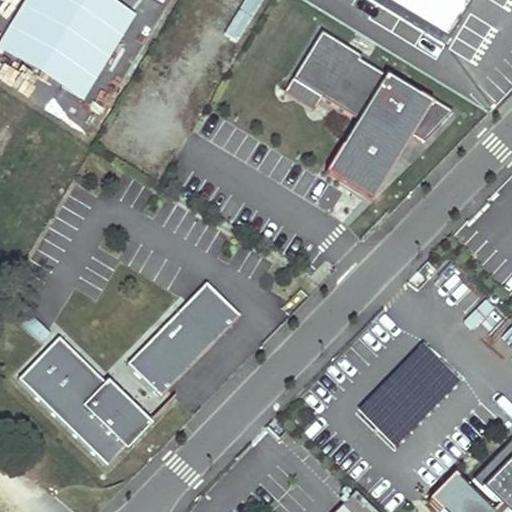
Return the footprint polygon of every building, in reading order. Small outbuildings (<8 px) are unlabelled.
[(119,35),(48,0),(25,0),(9,33),(98,77),(119,35)] [(56,0),(121,38),(134,15),(108,0),(56,0)] [(366,0),(442,46),(470,0),(366,0)] [(405,135),(421,145),(450,115),(426,100),(423,103),(357,63),(360,59),(319,34),(282,95),(311,113),(320,100),(356,122),(322,176),(364,202),(405,135)] [(203,286),(125,367),(158,399),(237,319),(203,286)] [(105,468),(145,427),(55,340),(15,381),(105,468)] [(415,347),(354,414),(396,452),(457,385),(415,347)] [(511,511),(511,429),(509,432),(511,434),(511,439),(470,483),(499,511),(511,511)] [(370,501),(428,502),(428,475),(371,474),(370,501)] [(370,511),(352,493),(333,511),(370,511)]
